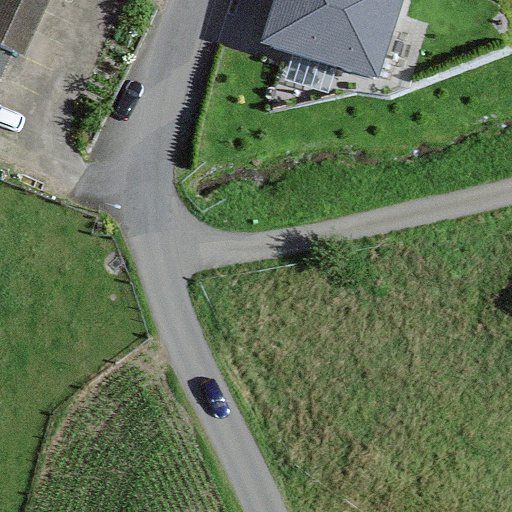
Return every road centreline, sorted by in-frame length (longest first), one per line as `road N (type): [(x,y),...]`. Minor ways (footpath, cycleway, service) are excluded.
road 1 (residential): [(156,259),(261,247),(511,192)]
road 2 (residential): [(156,259),(265,511)]
road 3 (residential): [(193,0),(156,131),(148,210),(156,259)]
